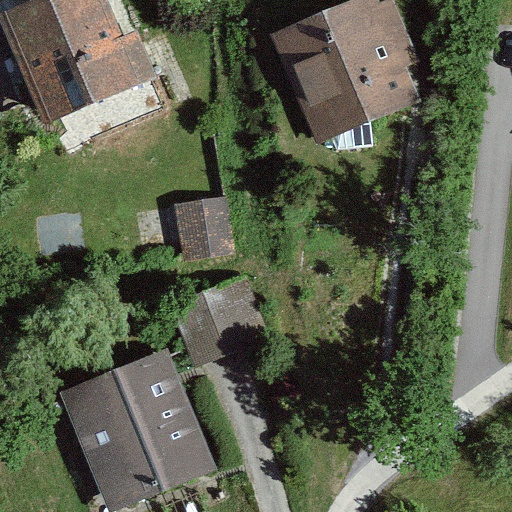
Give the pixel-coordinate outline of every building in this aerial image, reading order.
[(89,0),(75,0),(0,33),(0,51),(42,145),(136,103),(89,0)] [(377,0),(376,0),(264,51),(314,159),(417,112),(402,80),(412,76),(377,0)] [(220,200),(180,207),(189,257),(229,249),(220,200)] [(265,335),(244,284),(178,310),(198,362),(265,335)] [(166,359),(68,398),(111,503),(209,464),(166,359)]
